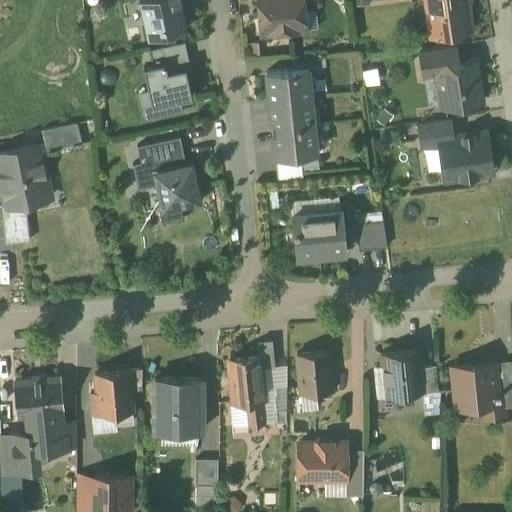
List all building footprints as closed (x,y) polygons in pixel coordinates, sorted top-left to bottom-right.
[(180,0),(139,0),(147,36),(186,28),(180,0)] [(259,0),(262,32),(275,31),(279,33),(290,32),(292,29),(306,28),(303,0),(259,0)] [(426,0),(432,35),(472,29),(467,0),(426,0)] [(456,43),(420,49),(424,76),(438,74),(436,63),(458,60),(456,43)] [(320,53),(292,56),(293,68),(309,67),(309,68),(322,67),(320,53)] [(458,60),(436,63),(438,74),(443,106),(482,100),(476,57),(458,60)] [(165,61),(143,66),(152,105),(192,96),(185,66),(167,70),(165,61)] [(293,68),(267,71),(272,122),(277,121),(278,133),(273,133),(275,155),(276,155),(300,153),(317,151),(316,138),(322,138),(319,107),(313,108),(309,68),(309,67),(293,68)] [(78,121),(42,129),(47,149),(82,142),(78,121)] [(485,131),(441,137),(445,173),(489,168),(485,131)] [(40,144),(0,152),(0,176),(6,205),(26,201),(51,195),(40,144)] [(300,153),(276,155),(279,180),(303,177),(300,153)] [(193,159),(152,168),(156,186),(161,209),(202,201),(193,159)] [(315,199),(291,201),(292,214),(316,211),(315,199)] [(26,201),(6,205),(2,206),(4,222),(28,219),(26,201)] [(316,211),(292,214),(296,256),(347,251),(343,209),(316,211)] [(28,219),(4,222),(6,242),(30,239),(28,219)] [(383,220),(357,223),(359,249),(387,247),(383,220)] [(418,348),(381,352),(383,365),(376,365),(379,395),(422,391),(420,367),(418,348)] [(329,349),(297,352),(303,408),(318,407),(317,390),(333,389),(329,349)] [(261,356),(229,359),(233,401),(244,400),(247,423),(266,421),(264,398),(265,397),(261,356)] [(511,359),(494,361),(496,379),(501,378),(504,406),(511,405),(511,359)] [(494,361),(453,365),(456,397),(471,396),(472,403),(485,402),(486,414),(505,412),(504,406),(501,378),(496,379),(494,361)] [(436,365),(420,367),(422,391),(438,389),(436,365)] [(143,367),(129,369),(131,390),(143,389),(143,367)] [(129,369),(96,372),(98,390),(91,391),(93,413),(116,411),(117,422),(134,420),(133,410),(131,390),(129,369)] [(60,376),(16,380),(19,414),(27,413),(28,432),(30,432),(32,448),(63,445),(63,421),(62,410),(63,409),(60,376)] [(202,377),(156,376),(156,430),(202,430),(202,377)] [(287,385),(275,385),(275,407),(286,407),(287,385)] [(77,420),(63,421),(63,445),(77,444),(77,420)] [(28,432),(0,434),(0,441),(1,470),(33,467),(32,448),(30,432),(28,432)] [(346,441),(299,441),(299,476),(346,476),(346,474),(346,451),(346,441)] [(364,451),(346,451),(346,474),(363,474),(364,451)] [(218,458),(196,458),(196,484),(218,484),(218,458)] [(91,475),(79,475),(79,472),(77,472),(77,494),(91,494),(91,493),(91,475)] [(130,511),(131,475),(95,475),(95,493),(91,493),(91,494),(91,506),(91,511),(130,511)] [(218,484),(196,484),(195,501),(218,501),(218,484)] [(91,494),(77,494),(77,506),(91,506),(91,494)]
